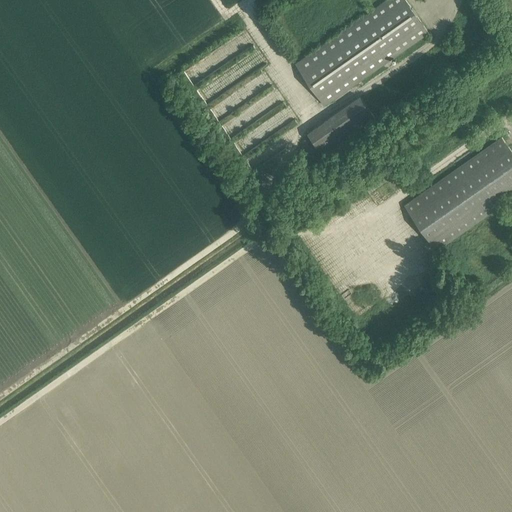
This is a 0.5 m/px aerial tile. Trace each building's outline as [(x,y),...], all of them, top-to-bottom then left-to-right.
[(405,0),(386,0),(296,64),(325,105),(428,33),(405,0)] [(190,82),(251,41),(243,30),(182,71),(190,82)] [(235,79),(263,57),(258,50),(229,72),(235,79)] [(238,87),(245,98),(263,87),(256,76),(238,87)] [(376,120),(360,98),(308,134),(324,156),(376,120)] [(287,120),(294,116),(290,110),(283,115),(287,120)] [(511,151),(502,137),(471,159),(404,206),(436,250),(511,197),(511,151)] [(326,255),(313,262),(318,271),(331,263),(326,255)] [(400,283),(409,277),(407,273),(397,278),(400,283)] [(343,300),(351,294),(348,289),(340,295),(343,300)] [(375,294),(364,307),(369,312),(381,299),(375,294)] [(355,301),(348,306),(358,318),(364,313),(355,301)]
